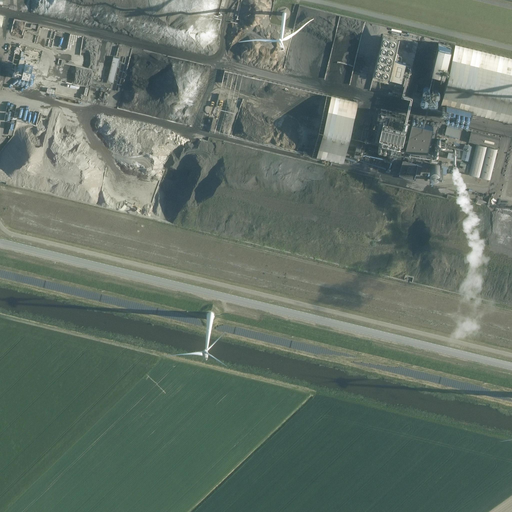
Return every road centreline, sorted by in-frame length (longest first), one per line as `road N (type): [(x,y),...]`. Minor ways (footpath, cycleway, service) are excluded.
road 1 (primary): [(0,243),(511,367)]
road 2 (unclassified): [(511,46),(316,0)]
